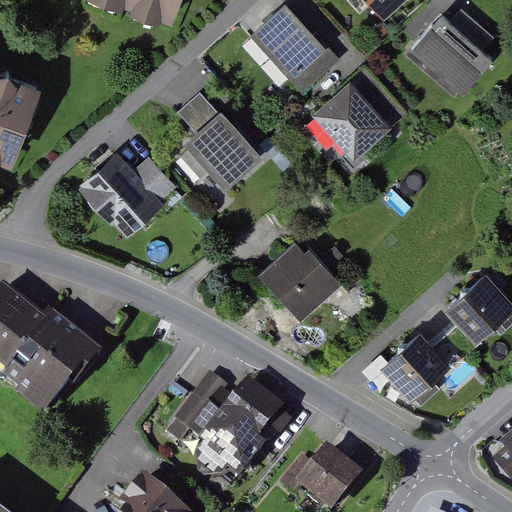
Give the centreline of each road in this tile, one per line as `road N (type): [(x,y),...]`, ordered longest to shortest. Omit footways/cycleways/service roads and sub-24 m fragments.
road 1 (residential): [(432,464),(158,302),(14,252)]
road 2 (residential): [(14,252),(35,189),(246,0)]
